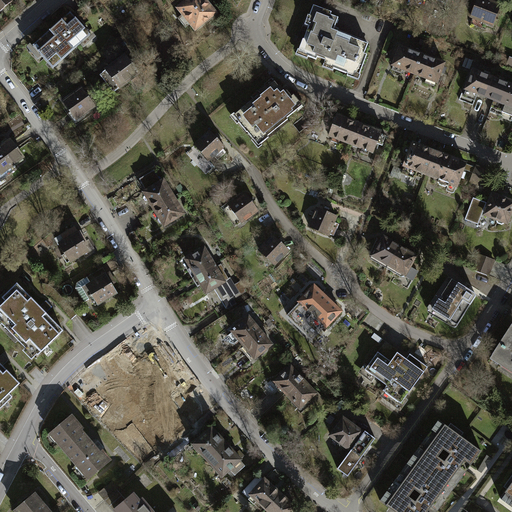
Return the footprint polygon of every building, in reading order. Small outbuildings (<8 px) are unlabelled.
[(0,0),(0,11),(12,1),(11,0),(0,0)] [(204,0),(187,0),(178,8),(183,14),(178,18),(185,27),(190,23),(195,28),(215,13),(204,0)] [(486,0),(477,0),(471,18),(493,26),(501,5),(486,0)] [(364,54),(368,44),(333,31),(338,18),(330,15),(331,12),(313,6),(309,16),(312,17),(299,50),(309,54),(307,56),(317,60),(318,57),(326,60),(325,63),(334,66),(333,68),(349,74),(350,71),(359,75),(367,55),(364,54)] [(70,13),(33,46),(53,69),(90,35),(70,13)] [(414,73),(422,55),(399,46),(392,65),(394,65),(392,70),(401,73),(403,69),(414,73)] [(444,63),(422,55),(414,73),(426,78),(425,82),(433,85),(435,81),(437,82),(444,63)] [(106,83),(113,92),(131,79),(138,73),(125,56),(102,73),(106,83)] [(486,97),(493,78),(473,70),(465,89),(467,90),(464,97),(474,101),(477,93),(486,97)] [(138,73),(131,79),(138,89),(145,84),(138,73)] [(511,85),(493,78),(486,97),(505,104),(502,112),(511,115),(511,85)] [(295,107),(300,103),(293,95),(291,96),(287,91),(284,93),(275,82),(268,87),(266,85),(259,91),(261,94),(256,98),(255,97),(235,114),(240,120),(238,122),(252,139),(255,137),(261,144),(269,137),(267,136),(287,119),(286,118),(297,110),(295,107)] [(83,89),(63,103),(76,120),(95,106),(83,89)] [(351,144),(358,124),(345,119),(347,115),(339,112),(330,136),(332,137),(331,141),(338,144),(340,140),(351,144)] [(358,124),(351,144),(362,148),(360,152),(368,155),(369,151),(372,152),(375,144),(378,145),(379,144),(382,145),(386,136),(379,133),(381,128),(373,125),(371,129),(358,124)] [(207,160),(222,147),(208,132),(193,145),(207,160)] [(0,148),(0,173),(4,178),(12,171),(10,168),(24,157),(11,140),(0,148)] [(417,171),(427,174),(436,152),(429,150),(415,144),(413,143),(412,146),(406,143),(403,150),(404,152),(404,154),(408,155),(401,174),(414,178),(417,171)] [(436,152),(427,174),(439,179),(438,182),(439,185),(445,187),(448,186),(449,182),(456,186),(460,177),(463,178),(466,173),(462,172),(463,169),(465,163),(436,152)] [(475,167),(465,163),(463,169),(473,173),(475,167)] [(491,172),(476,166),(475,167),(473,173),(470,181),(485,187),(491,172)] [(155,208),(173,197),(163,181),(160,183),(154,174),(142,181),(148,190),(144,192),(145,194),(144,197),(145,200),(149,200),(155,208)] [(229,205),(241,222),(257,210),(245,194),(229,205)] [(507,223),(511,211),(511,201),(492,194),(487,206),(486,210),(484,214),(497,219),(497,223),(502,225),(505,222),(507,223)] [(183,213),(173,197),(155,208),(159,216),(157,219),(159,222),(163,223),(164,225),(183,213)] [(486,203),(473,198),(465,219),(469,221),(470,218),(479,221),(484,209),(486,210),(487,206),(485,205),(486,203)] [(317,208),(309,226),(334,237),(339,224),(334,222),(337,216),(317,208)] [(74,226),(61,235),(64,241),(59,244),(65,253),(61,255),(66,263),(89,250),(84,242),(86,240),(84,236),(81,238),(74,226)] [(259,251),(274,265),(288,250),(273,236),(259,251)] [(383,237),(371,258),(387,267),(399,246),(383,237)] [(416,256),(399,246),(387,267),(401,276),(405,275),(416,256)] [(193,278),(214,265),(204,248),(186,259),(191,267),(188,269),(193,278)] [(494,260),(479,254),(473,269),(488,275),(494,260)] [(215,267),(214,265),(193,278),(198,286),(201,284),(207,293),(217,287),(224,298),(228,296),(230,299),(239,292),(235,285),(230,277),(228,279),(220,265),(215,267)] [(90,299),(94,305),(115,293),(101,269),(76,283),(75,288),(84,302),(90,299)] [(477,295),(451,279),(432,309),(457,325),(477,295)] [(235,285),(239,292),(246,288),(241,281),(235,285)] [(0,316),(37,355),(63,330),(46,312),(51,307),(45,301),(40,306),(17,283),(2,298),(5,301),(0,305),(0,316)] [(299,303),(311,315),(327,298),(315,286),(299,303)] [(311,315),(324,327),(340,310),(327,298),(311,315)] [(243,344),(260,331),(248,317),(227,336),(230,339),(229,341),(234,344),(240,340),(243,344)] [(511,324),(492,355),(511,367),(511,324)] [(260,331),(243,344),(248,350),(245,353),(250,360),(270,343),(260,331)] [(382,390),(401,404),(428,367),(409,354),(406,358),(397,352),(390,361),(377,352),(364,370),(386,385),(382,390)] [(9,394),(19,383),(2,365),(7,360),(1,354),(0,355),(0,408),(12,397),(9,394)] [(275,381),(287,394),(303,379),(291,367),(275,381)] [(149,400),(159,412),(163,409),(175,424),(200,404),(178,377),(149,400)] [(287,394),(303,412),(319,397),(303,379),(287,394)] [(50,434),(88,478),(110,460),(102,451),(100,453),(80,430),(82,428),(71,415),(50,434)] [(343,418),(330,435),(340,442),(339,445),(345,449),(350,446),(361,431),(343,418)] [(409,461),(451,491),(481,450),(461,436),(463,432),(451,423),(448,426),(439,420),(409,461)] [(193,443),(207,459),(226,443),(211,426),(193,443)] [(363,433),(361,431),(350,446),(352,448),(337,467),(347,475),(375,438),(365,431),(363,433)] [(207,459),(222,476),(229,469),(240,460),(240,459),(226,443),(207,459)] [(240,460),(229,469),(235,475),(245,465),(240,460)] [(435,511),(451,491),(409,461),(380,501),(388,507),(386,511),(388,511),(435,511)] [(265,508),(280,493),(264,478),(263,479),(258,475),(241,492),(254,504),(258,501),(265,508)] [(511,479),(498,499),(511,508),(511,479)] [(111,481),(99,491),(115,510),(127,500),(111,481)] [(291,511),(296,507),(280,493),(265,508),(269,511),(291,511)] [(34,494),(15,510),(15,511),(48,511),(41,503),(42,502),(34,494)] [(126,511),(151,511),(153,511),(142,499),(126,511)]
